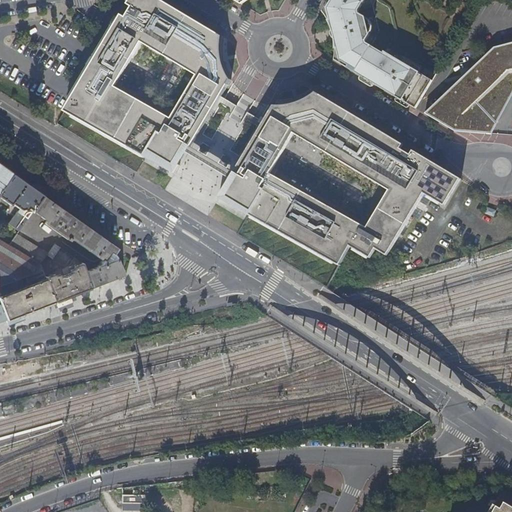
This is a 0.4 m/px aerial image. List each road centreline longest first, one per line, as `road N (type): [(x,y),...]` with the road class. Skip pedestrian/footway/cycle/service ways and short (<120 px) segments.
road 1 (tertiary): [(14,511),(122,476),(276,457),(364,458)]
road 2 (primary): [(470,417),(249,274)]
road 3 (residential): [(298,60),(459,153),(498,167)]
road 4 (primary): [(187,237),(0,122)]
road 5 (residential): [(0,346),(152,302)]
